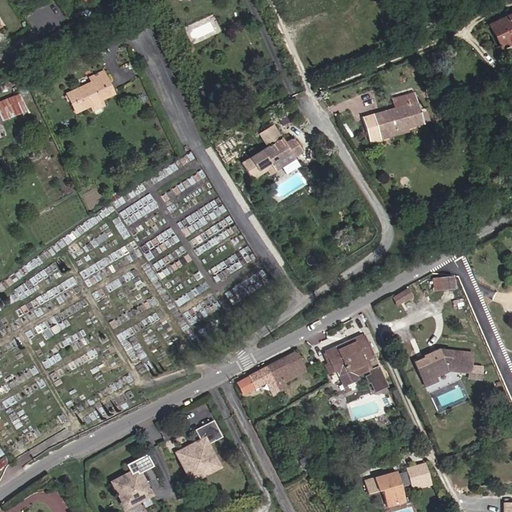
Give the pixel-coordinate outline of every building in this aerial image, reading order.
[(511,44),(511,16),(493,24),(503,48),(511,44)] [(112,95),(101,73),(89,78),(90,83),(66,94),(75,113),(90,106),(100,102),(100,101),(112,95)] [(399,92),(392,95),(396,104),(391,105),(359,117),(364,135),(375,131),(372,125),(380,123),(382,128),(417,115),(410,91),(400,94),(399,92)] [(0,104),(0,123),(24,113),(18,98),(0,104)] [(102,107),(100,102),(90,106),(92,111),(102,107)] [(428,109),(420,111),(423,122),(431,121),(428,109)] [(240,165),(252,184),(265,176),(268,180),(294,163),(292,160),(302,154),(293,140),(284,146),(272,128),(257,138),(264,150),(240,165)] [(440,291),(450,290),(449,279),(439,280),(440,291)] [(440,291),(439,280),(432,281),(433,292),(440,291)] [(405,292),(394,298),(397,304),(408,298),(405,292)] [(372,355),(364,334),(351,338),(352,342),(348,343),(347,341),(339,344),(338,343),(326,347),(334,367),(337,366),(342,381),(357,376),(355,372),(367,368),(368,372),(363,374),(366,382),(368,381),(371,391),(386,386),(378,364),(370,367),(366,357),(372,355)] [(303,349),(295,353),(302,366),(310,362),(303,349)] [(302,366),(295,353),(266,367),(276,387),(282,384),(278,376),(297,367),(297,368),(302,366)] [(419,363),(430,387),(432,386),(430,381),(444,375),(462,377),(465,357),(432,354),(418,362),(419,363)] [(419,392),(430,387),(419,363),(408,368),(419,392)] [(265,392),(276,387),(266,367),(235,383),(241,394),(261,384),(265,392)] [(278,392),(276,387),(265,392),(268,397),(278,392)] [(194,429),(201,441),(178,453),(182,462),(189,474),(214,461),(206,444),(208,443),(222,436),(213,419),(194,429)] [(190,482),(220,467),(208,443),(206,444),(214,461),(189,474),(182,462),(178,453),(175,454),(190,482)] [(131,474),(111,485),(116,494),(118,492),(124,502),(146,491),(138,474),(153,466),(146,454),(126,465),(131,474)] [(412,490),(432,483),(426,461),(406,467),(412,490)] [(398,471),(366,482),(370,494),(384,489),(390,508),(408,502),(398,471)] [(366,489),(362,478),(352,481),(356,492),(366,489)] [(127,508),(149,496),(146,491),(124,502),(127,508)] [(511,511),(511,501),(501,502),(502,511),(504,511),(511,511)]
